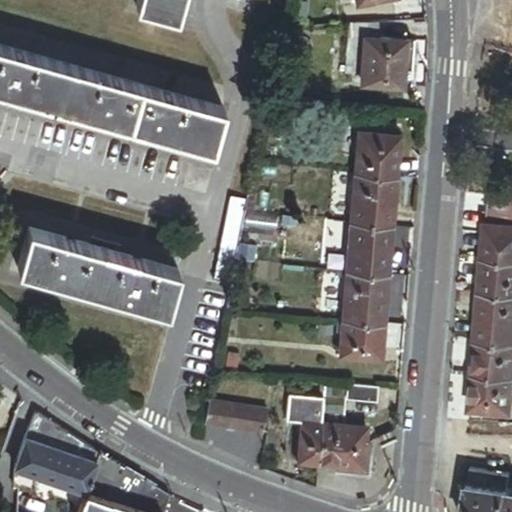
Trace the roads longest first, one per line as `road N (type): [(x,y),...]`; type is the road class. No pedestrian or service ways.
road 1 (residential): [(441,0),(414,511)]
road 2 (tertiary): [(0,343),(118,432),(223,487),(295,511)]
